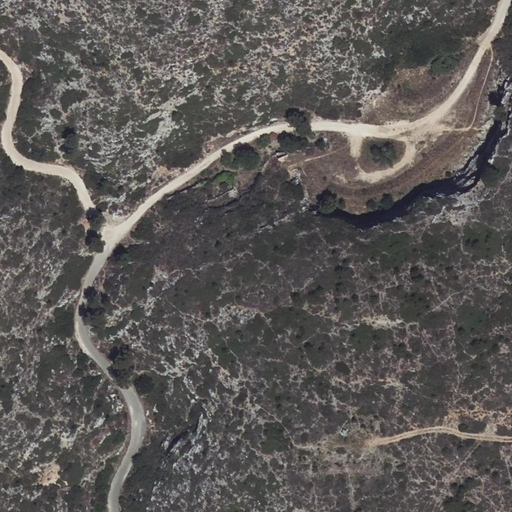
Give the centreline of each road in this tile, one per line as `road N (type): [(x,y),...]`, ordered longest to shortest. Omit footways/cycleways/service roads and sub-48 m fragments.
road 1 (track): [(0,53),(17,77),(4,131),(18,161),(80,181),(113,237)]
road 2 (track): [(511,439),(438,427),(384,441)]
